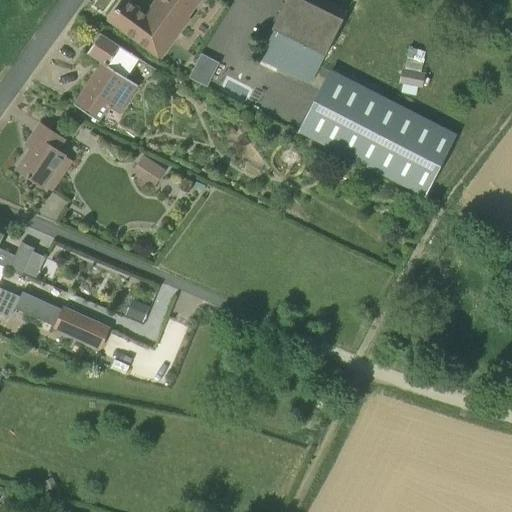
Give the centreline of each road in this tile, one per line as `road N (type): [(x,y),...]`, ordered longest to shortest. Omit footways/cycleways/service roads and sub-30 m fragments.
road 1 (unclassified): [(511,418),(354,362),(0,207)]
road 2 (track): [(291,511),(364,366)]
road 3 (residential): [(0,99),(69,0)]
